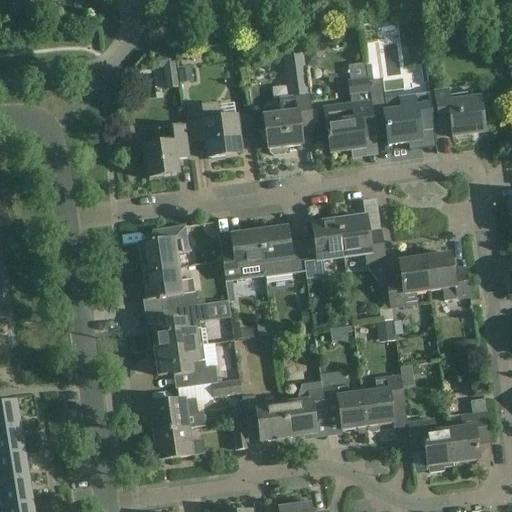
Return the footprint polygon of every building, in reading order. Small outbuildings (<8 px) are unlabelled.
[(308,53),(287,56),(292,97),(314,94),(308,53)] [(174,56),(157,58),(159,71),(163,70),(165,91),(178,90),(174,56)] [(366,69),(365,63),(345,65),(350,104),(323,108),(330,156),(363,151),(362,140),(375,138),(372,115),(368,85),(366,69)] [(447,99),(446,93),(433,95),(438,131),(451,129),(452,139),(484,134),(479,101),(460,104),(459,97),(447,99)] [(399,101),(385,103),(386,114),(388,129),(386,129),(388,148),(420,143),(419,134),(433,132),(428,97),(399,101)] [(312,135),(307,98),(279,102),(280,116),(262,118),(267,154),(269,154),(269,155),(273,157),(283,156),(287,152),(287,151),(301,149),(299,137),(312,135)] [(216,109),(187,113),(190,134),(204,132),(205,144),(208,161),(241,157),(236,120),(218,122),(216,109)] [(189,160),(185,129),(158,132),(160,147),(144,149),(148,182),(178,177),(176,162),(189,160)] [(391,311),(387,281),(384,264),(380,234),(367,235),(365,221),(338,224),(343,260),(364,257),(365,267),(367,267),(367,270),(377,282),(379,282),(385,321),(392,320),(391,311)] [(305,275),(306,281),(325,279),(322,263),(343,260),(338,224),(312,228),(314,242),(301,244),(305,275)] [(154,247),(140,249),(142,266),(140,266),(141,276),(177,271),(175,257),(189,255),(185,230),(152,234),(154,247)] [(287,232),(259,236),(263,267),(265,279),(265,281),(305,275),(301,244),(289,246),(287,232)] [(265,279),(263,267),(259,236),(231,240),(233,251),(221,253),(225,285),(265,279)] [(452,272),(450,256),(424,260),(429,294),(443,292),(444,303),(455,302),(470,300),(465,270),(452,272)] [(400,279),(387,281),(391,311),(418,307),(416,296),(429,294),(424,260),(398,264),(400,279)] [(177,271),(141,276),(143,286),(145,286),(147,303),(161,301),(163,314),(164,313),(179,311),(196,309),(193,283),(179,285),(177,271)] [(167,329),(151,331),(154,355),(196,349),(202,348),(208,347),(206,333),(200,334),(199,326),(209,325),(206,308),(196,309),(179,311),(181,324),(166,326),(167,329)] [(394,342),(391,321),(376,323),(379,344),(394,342)] [(477,355),(475,340),(453,343),(454,357),(477,355)] [(196,349),(154,355),(158,379),(173,377),(174,380),(189,378),(190,391),(217,387),(215,370),(205,371),(204,363),(199,364),(196,349)] [(325,375),(319,376),(320,383),(321,390),(325,419),(339,417),(341,433),(367,429),(362,396),(349,398),(346,381),(338,373),(325,375)] [(362,396),(367,429),(393,425),(391,410),(405,408),(400,379),(374,383),(376,394),(362,396)] [(241,395),(239,383),(212,388),(213,400),(241,395)] [(296,406),(284,407),(289,440),(315,436),(313,421),(325,419),(321,390),(309,391),(308,385),(301,386),(296,406)] [(260,444),(289,440),(284,407),(257,411),(255,400),(242,401),(245,422),(246,430),(258,429),(260,444)] [(150,409),(154,436),(187,431),(187,430),(205,428),(203,412),(197,413),(195,402),(150,409)] [(0,432),(19,430),(15,404),(0,406),(0,432)] [(451,432),(448,432),(453,466),(478,462),(475,446),(490,444),(486,415),(472,417),(460,419),(461,430),(451,432)] [(246,430),(245,422),(230,424),(234,453),(248,450),(245,430),(246,430)] [(453,466),(448,432),(423,436),(421,424),(407,426),(411,455),(425,453),(427,470),(429,470),(430,475),(443,473),(443,468),(453,466)] [(19,430),(0,432),(0,458),(23,455),(19,430)] [(187,431),(154,436),(158,464),(203,458),(201,444),(189,445),(187,431)] [(0,484),(27,480),(23,455),(0,458),(0,484)] [(0,507),(0,511),(32,506),(27,480),(0,484),(0,507)]
